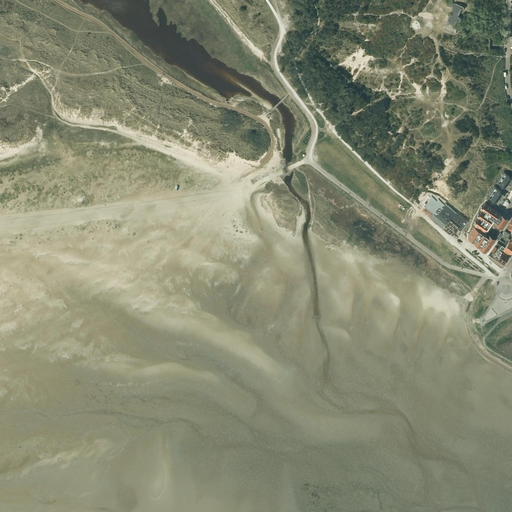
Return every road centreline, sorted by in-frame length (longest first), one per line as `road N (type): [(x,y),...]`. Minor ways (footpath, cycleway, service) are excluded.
road 1 (track): [(248,188),(273,147),(265,125),(196,95),(95,20),(52,0)]
road 2 (track): [(310,162),(254,187),(178,204),(0,220)]
